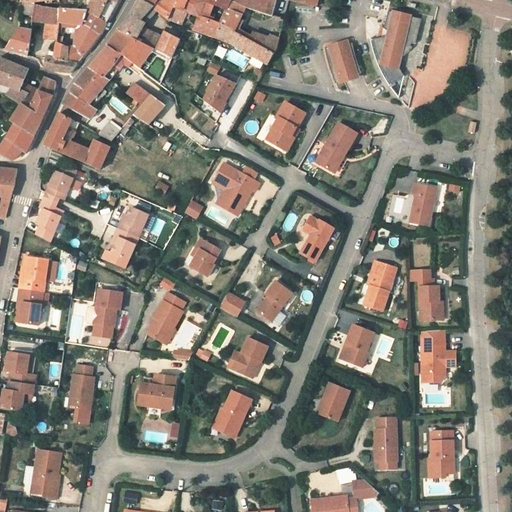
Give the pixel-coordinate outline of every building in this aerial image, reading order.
[(21,0),(21,8),(36,11),(85,1),(84,0),(21,0)] [(91,0),(90,4),(84,18),(105,26),(108,19),(117,3),(106,0),(91,0)] [(131,0),(129,3),(141,12),(147,1),(147,0),(131,0)] [(161,26),(168,28),(172,20),(187,25),(190,18),(201,22),(208,11),(218,16),(222,8),(203,0),(155,0),(152,6),(162,13),(158,24),(161,26)] [(203,0),(222,8),(236,14),(265,20),(270,0),(203,0)] [(152,6),(147,1),(141,12),(158,24),(162,13),(152,6)] [(124,11),(108,35),(160,62),(165,52),(169,45),(152,37),(150,40),(133,32),(134,29),(130,27),(141,12),(129,3),(124,11)] [(21,8),(18,21),(33,24),(36,11),(21,8)] [(218,16),(210,32),(205,43),(210,45),(212,46),(255,71),(261,58),(223,37),(236,14),(222,8),(218,16)] [(36,11),(33,24),(48,28),(45,42),(57,44),(59,29),(61,14),(36,11)] [(390,87),(406,77),(401,70),(405,56),(409,52),(413,48),(412,47),(414,43),(417,44),(423,20),(412,16),(401,14),(390,11),(385,28),(389,32),(388,36),(371,40),(373,52),(378,65),(384,77),(390,87)] [(61,14),(59,29),(80,29),(84,18),(78,16),(61,14)] [(84,18),(80,29),(97,37),(105,26),(84,18)] [(205,43),(210,32),(196,27),(201,22),(190,18),(187,25),(184,34),(192,38),(205,43)] [(83,52),(97,37),(80,29),(72,47),(65,48),(64,61),(73,63),(83,52)] [(10,52),(30,60),(36,35),(20,30),(10,52)] [(350,39),(329,46),(341,85),(362,79),(350,39)] [(104,40),(98,51),(113,62),(121,66),(123,63),(116,58),(119,52),(104,40)] [(61,46),(57,44),(56,59),(49,58),(48,70),(70,75),(73,63),(64,61),(65,48),(61,46)] [(89,63),(82,73),(97,84),(101,88),(106,81),(101,78),(113,62),(98,51),(89,63)] [(26,71),(0,58),(0,80),(13,86),(8,94),(18,104),(7,120),(11,123),(35,139),(52,101),(52,92),(52,87),(42,80),(36,92),(27,88),(25,91),(18,87),(26,71)] [(85,103),(97,84),(82,73),(70,89),(68,92),(85,103)] [(221,96),(226,86),(206,78),(201,86),(221,96)] [(217,104),(221,96),(201,86),(197,94),(198,95),(217,104)] [(135,112),(144,101),(127,90),(119,101),(135,112)] [(262,103),(266,94),(257,90),(253,99),(262,103)] [(68,92),(62,102),(79,112),(85,103),(68,92)] [(198,95),(194,103),(212,115),(218,104),(198,95)] [(125,123),(139,132),(157,110),(144,101),(135,112),(125,123)] [(62,102),(57,111),(81,127),(88,117),(79,112),(62,102)] [(281,140),(285,132),(286,133),(295,117),(275,107),(267,121),(269,123),(258,144),(269,150),(270,148),(279,153),(285,142),(281,140)] [(39,153),(92,177),(101,155),(84,147),(79,160),(55,150),(64,127),(52,120),(39,153)] [(470,122),(468,132),(474,134),(476,124),(470,122)] [(35,139),(11,123),(0,146),(0,153),(17,160),(23,159),(35,139)] [(103,131),(92,142),(103,148),(106,145),(108,142),(113,136),(103,131)] [(289,134),(286,133),(285,132),(281,140),(285,142),(289,134)] [(343,147),(325,136),(307,166),(324,176),(333,160),(335,161),(343,147)] [(63,196),(67,189),(71,179),(53,171),(48,184),(43,195),(40,201),(50,206),(53,200),(61,203),(63,196)] [(220,194),(229,177),(221,172),(213,171),(205,185),(206,189),(215,194),(216,192),(220,194)] [(250,189),(229,177),(220,194),(211,209),(229,220),(244,194),(247,196),(250,189)] [(153,189),(164,195),(169,186),(158,180),(153,189)] [(449,183),(447,191),(458,193),(460,186),(449,183)] [(430,193),(407,187),(404,198),(408,199),(402,226),(422,231),(430,193)] [(70,199),(74,192),(67,189),(63,196),(70,199)] [(54,207),(58,209),(61,203),(53,200),(50,206),(54,207)] [(192,213),(182,208),(176,219),(186,224),(192,213)] [(50,216),(41,212),(39,218),(34,231),(32,235),(35,237),(32,244),(45,251),(56,225),(48,222),(50,216)] [(291,232),(297,216),(289,212),(283,228),(291,232)] [(50,216),(48,222),(56,225),(58,220),(50,216)] [(119,234),(114,232),(112,239),(133,248),(142,225),(125,218),(121,227),(119,234)] [(325,232),(311,224),(309,226),(301,222),(294,235),(302,239),(292,257),(307,266),(325,232)] [(269,237),(274,246),(281,242),(276,234),(269,237)] [(133,248),(112,239),(108,247),(112,248),(110,255),(106,264),(101,262),(98,269),(120,278),(123,271),(133,248)] [(187,254),(191,256),(187,264),(181,274),(200,283),(206,272),(202,270),(211,255),(191,245),(187,254)] [(183,262),(187,264),(191,256),(187,254),(183,262)] [(77,269),(84,271),(87,263),(79,261),(77,269)] [(18,296),(23,264),(19,264),(18,274),(15,273),(12,295),(18,296)] [(43,267),(23,264),(18,296),(23,297),(38,299),(43,267)] [(392,274),(371,267),(367,277),(370,277),(359,310),(378,316),(392,274)] [(163,277),(160,285),(171,290),(175,282),(163,277)] [(283,297),(265,286),(256,299),(259,301),(249,316),(264,326),(283,297)] [(433,291),(414,292),(416,325),(435,324),(434,306),(433,291)] [(15,321),(13,330),(18,330),(23,297),(18,296),(15,321)] [(37,333),(40,314),(42,300),(38,299),(23,297),(18,330),(37,333)] [(115,301),(92,297),(90,313),(86,330),(89,331),(104,333),(106,334),(108,323),(111,324),(115,301)] [(219,299),(211,313),(227,322),(235,308),(219,299)] [(154,350),(162,335),(165,337),(175,319),(173,318),(177,310),(161,300),(145,325),(146,326),(138,341),(154,350)] [(209,316),(212,306),(204,304),(201,314),(209,316)] [(86,330),(90,313),(82,312),(79,314),(77,326),(79,329),(86,330)] [(104,333),(89,331),(88,338),(103,341),(104,333)] [(341,349),(344,350),(339,365),(357,373),(363,358),(361,357),(368,339),(347,331),(341,349)] [(416,350),(439,349),(438,333),(415,334),(416,350)] [(166,337),(165,337),(162,335),(154,350),(158,352),(166,337)] [(261,352),(240,343),(234,359),(236,360),(229,377),(245,384),(252,368),(254,368),(261,352)] [(439,349),(416,350),(418,386),(435,385),(439,381),(435,377),(439,373),(439,370),(451,369),(450,354),(440,355),(439,349)] [(189,360),(193,362),(192,364),(199,368),(204,359),(197,356),(196,358),(191,356),(189,360)] [(23,381),(19,380),(21,364),(21,362),(0,359),(0,378),(2,378),(1,389),(26,392),(27,381),(23,381)] [(78,417),(80,402),(84,403),(86,385),(84,384),(85,375),(69,372),(68,382),(65,382),(61,414),(78,417)] [(131,414),(159,417),(161,403),(166,404),(168,385),(146,383),(145,393),(144,401),(133,400),(131,414)] [(0,417),(1,418),(14,419),(15,412),(16,401),(24,402),(26,392),(1,389),(0,394),(0,417)] [(323,389),(317,407),(321,408),(316,420),(333,427),(345,397),(323,389)] [(145,393),(133,392),(133,400),(144,401),(145,393)] [(244,406),(224,398),(217,417),(214,416),(210,428),(216,430),(213,438),(228,444),(234,429),(232,429),(234,423),(237,424),(244,406)] [(24,402),(16,401),(15,412),(23,413),(24,402)] [(316,420),(321,408),(317,407),(312,419),(316,420)] [(169,437),(177,438),(179,423),(172,422),(169,437)] [(374,435),(371,435),(372,452),(375,452),(376,467),(394,466),(392,422),(373,423),(374,435)] [(9,431),(7,443),(20,445),(16,438),(9,431)] [(428,446),(449,445),(448,435),(427,436),(428,446)] [(424,463),(425,473),(430,472),(430,482),(442,481),(441,477),(450,477),(449,445),(428,446),(429,462),(424,463)] [(30,458),(26,492),(30,493),(29,503),(50,506),(51,496),(49,495),(53,462),(30,458)] [(337,469),(339,483),(355,481),(353,467),(337,469)] [(334,470),(309,477),(314,493),(338,487),(334,470)] [(450,477),(441,477),(442,481),(442,487),(451,486),(450,477)] [(389,482),(387,492),(396,494),(398,484),(389,482)] [(370,494),(360,485),(346,486),(347,499),(350,498),(351,503),(371,501),(370,494)] [(130,510),(131,501),(118,499),(117,509),(130,510)] [(221,510),(222,502),(213,501),(212,509),(221,510)] [(303,506),(303,511),(349,511),(348,503),(317,507),(316,504),(303,506)]
